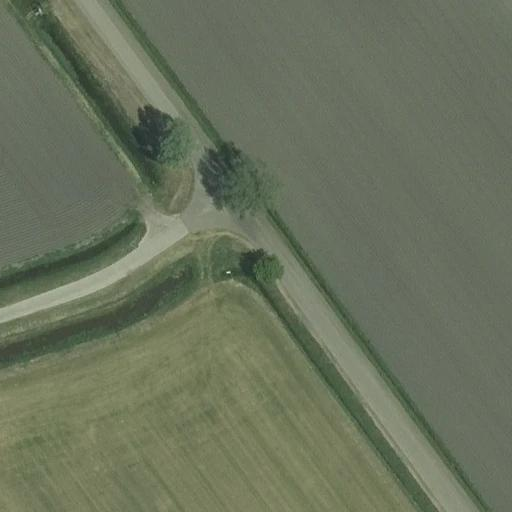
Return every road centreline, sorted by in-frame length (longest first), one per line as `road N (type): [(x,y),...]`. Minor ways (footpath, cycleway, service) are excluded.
road 1 (unclassified): [(454,511),(225,195)]
road 2 (unclassified): [(225,195),(129,265),(0,318)]
road 3 (unclassified): [(225,195),(85,0)]
